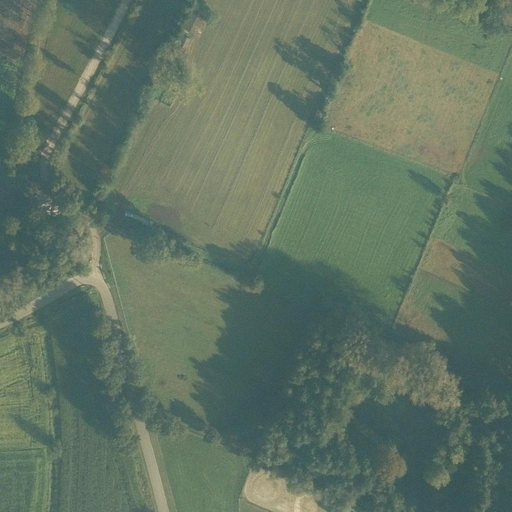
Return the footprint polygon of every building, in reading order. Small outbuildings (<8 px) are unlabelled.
[(207,12),(190,5),(182,26),(199,33),(207,12)] [(181,56),(189,37),(182,34),(174,53),(181,56)] [(168,94),(176,75),(163,69),(155,89),(168,94)] [(257,441),(286,414),(274,401),(245,428),(257,441)] [(364,511),(367,506),(345,497),(341,507),(353,511),(364,511)]
